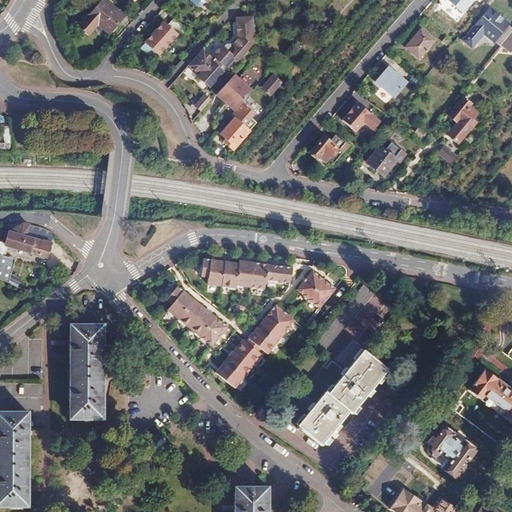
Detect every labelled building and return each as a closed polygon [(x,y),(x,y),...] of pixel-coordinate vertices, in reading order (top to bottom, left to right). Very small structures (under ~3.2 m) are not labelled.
[(76,29),(86,38),(97,25),(109,35),(123,18),(101,0),(93,10),(76,29)] [(472,0),(452,0),(464,10),(472,0)] [(496,40),(502,45),(507,39),(511,31),(511,25),(509,23),(510,22),(490,6),(464,40),(473,47),(484,33),(494,41),(496,40)] [(186,29),(174,18),(166,26),(163,24),(146,43),(158,54),(176,35),(178,37),(186,29)] [(436,40),(422,29),(405,48),(419,60),(436,40)] [(158,54),(146,43),(142,47),(155,58),(158,54)] [(197,78),(208,88),(222,73),(220,71),(222,69),(223,67),(225,69),(234,60),(220,47),(210,58),(201,51),(187,68),(189,69),(189,71),(193,75),(196,75),(198,77),(197,78)] [(406,83),(389,68),(377,82),(394,97),(406,83)] [(281,83),(273,76),(261,90),(269,97),(281,83)] [(233,78),(216,97),(235,113),(251,94),(233,78)] [(195,108),(201,114),(210,104),(204,98),(195,108)] [(473,106),(463,98),(446,119),(456,126),(445,139),(457,149),(469,134),(469,135),(476,127),(473,124),(480,116),(471,108),(473,106)] [(386,115),(366,99),(360,108),(379,123),(386,115)] [(247,132),(235,121),(222,136),(234,146),(247,132)] [(416,127),(412,133),(420,138),(424,133),(416,127)] [(313,164),(318,169),(321,165),(326,170),(340,155),(337,153),(343,146),(333,137),(327,144),(321,139),(305,157),(307,159),(305,160),(311,165),(313,164)] [(378,149),(366,164),(383,178),(395,162),(398,165),(405,156),(390,145),(384,153),(378,149)] [(445,148),(439,155),(451,165),(457,158),(445,148)] [(321,165),(318,169),(324,173),(326,170),(321,165)] [(47,259),(54,237),(49,233),(35,228),(22,223),(10,232),(6,231),(4,236),(3,235),(0,242),(6,244),(6,245),(47,259)] [(22,223),(9,224),(10,232),(22,223)] [(291,280),(294,265),(241,257),(240,260),(205,254),(203,272),(210,273),(209,280),(237,284),(237,281),(266,286),(267,276),(291,280)] [(0,280),(10,285),(20,265),(3,259),(0,258),(0,280)] [(298,288),(320,306),(336,287),(314,269),(298,288)] [(213,342),(229,323),(179,282),(168,296),(174,300),(169,306),(213,342)] [(376,292),(365,283),(315,343),(326,352),(376,292)] [(404,297),(396,291),(390,298),(398,304),(404,297)] [(217,369),(236,385),(263,352),(260,349),(262,346),(268,351),(296,318),(277,302),(249,335),(250,336),(248,339),(244,336),(217,369)] [(105,418),(104,327),(74,327),(74,340),(71,340),(71,365),(74,365),(74,384),(71,384),(72,408),(74,408),(75,419),(105,418)] [(389,368),(364,349),(328,393),(326,391),(298,425),(322,444),(350,410),(353,412),(389,368)] [(511,416),(511,388),(485,369),(468,391),(509,421),(511,416)] [(0,507),(29,507),(28,413),(0,413),(0,507)] [(453,434),(444,428),(426,452),(426,454),(427,455),(428,456),(429,456),(431,456),(431,458),(445,468),(444,469),(460,479),(468,469),(464,465),(476,448),(455,432),(453,434)] [(266,511),(267,486),(237,486),(238,500),(234,500),(234,511),(266,511)] [(403,488),(389,509),(394,511),(449,511),(453,507),(440,498),(433,508),(403,488)]
